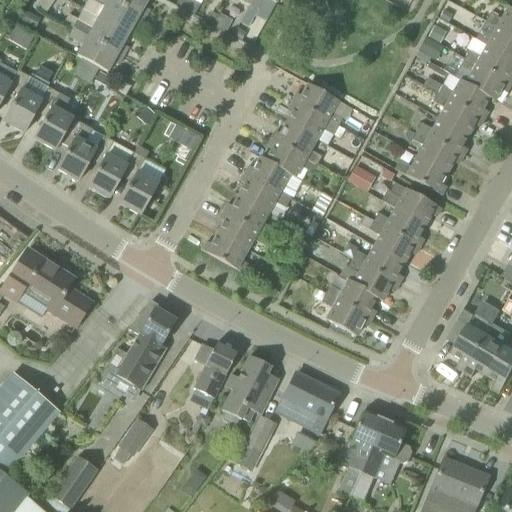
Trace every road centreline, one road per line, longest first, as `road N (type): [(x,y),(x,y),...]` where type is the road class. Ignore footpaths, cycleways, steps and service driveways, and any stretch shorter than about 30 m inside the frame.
road 1 (residential): [(227,151),(155,106),(208,6),(292,54)]
road 2 (tertiary): [(392,391),(145,273)]
road 3 (residential): [(392,391),(511,170)]
road 4 (tertiary): [(145,273),(30,208),(0,182)]
road 5 (residential): [(227,151),(145,273)]
road 6 (tertiary): [(511,439),(392,391)]
